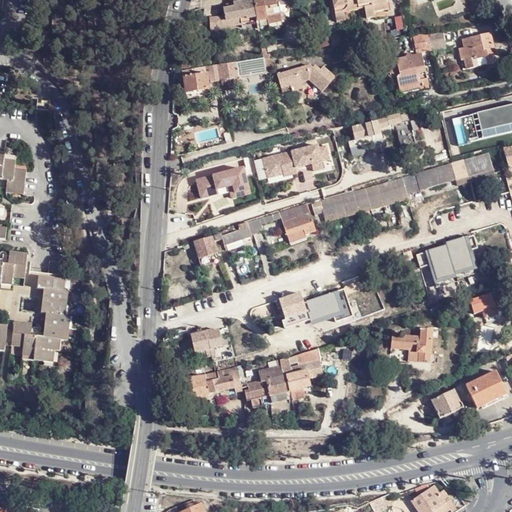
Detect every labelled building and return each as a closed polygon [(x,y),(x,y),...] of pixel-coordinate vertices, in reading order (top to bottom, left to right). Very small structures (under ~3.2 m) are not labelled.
[(266,21),(263,0),(252,0),(232,4),(233,8),(234,14),(238,13),(239,19),(241,25),(266,21)] [(263,0),(266,17),(279,15),(278,8),(276,0),(263,0)] [(331,0),(334,15),(358,10),(358,7),(357,0),(331,0)] [(357,0),(358,7),(364,6),(365,15),(388,11),(386,0),(357,0)] [(285,7),(278,8),(279,15),(280,22),(292,20),(290,6),(285,7)] [(226,9),(222,10),(224,18),(224,21),(239,19),(238,13),(234,14),(233,8),(226,9)] [(279,15),(266,17),(266,21),(267,24),(280,22),(279,15)] [(224,18),(216,19),(217,29),(225,27),(224,21),(224,18)] [(216,19),(209,19),(209,37),(217,37),(217,29),(216,19)] [(239,19),(224,21),(225,27),(241,25),(239,19)] [(433,52),(433,53),(447,50),(444,33),(429,36),(433,52)] [(495,56),(489,34),(463,41),(465,50),(459,51),(462,63),(465,62),(467,70),(478,67),(476,60),(495,56)] [(433,52),(429,36),(421,38),(423,49),(424,53),(433,52)] [(320,37),(320,46),(338,46),(338,37),(320,37)] [(423,49),(421,38),(414,39),(416,50),(423,49)] [(427,76),(423,56),(397,62),(401,79),(408,77),(408,81),(427,76)] [(267,75),(265,61),(237,65),(239,80),(242,80),(267,76),(267,75)] [(237,65),(233,65),(218,68),(221,83),(239,80),(237,65)] [(277,77),(281,89),(290,87),(291,92),(303,89),(302,86),(307,84),(307,82),(308,81),(321,93),(335,77),(323,67),(321,69),(316,65),(313,68),(310,66),(277,77)] [(218,68),(206,69),(207,75),(208,78),(211,78),(211,84),(221,83),(218,68)] [(206,69),(184,73),(185,78),(207,75),(206,69)] [(399,72),(396,73),(400,93),(420,89),(419,83),(428,80),(427,76),(408,81),(408,77),(401,79),(399,72)] [(209,90),(208,78),(207,75),(185,78),(187,94),(209,90)] [(239,80),(221,83),(222,92),(236,90),(236,87),(242,86),(242,80),(239,80)] [(428,80),(419,83),(420,89),(400,93),(401,96),(430,89),(430,87),(428,80)] [(197,92),(187,94),(188,102),(199,101),(197,92)] [(462,118),(453,120),(459,147),(472,144),(471,139),(482,137),(483,137),(507,131),(508,134),(511,132),(511,105),(477,114),(481,130),(465,133),(462,118)] [(477,114),(462,118),(465,133),(481,130),(477,114)] [(408,118),(408,116),(352,130),(355,143),(381,137),(380,132),(389,130),(389,129),(395,127),(402,153),(417,149),(413,134),(418,133),(414,116),(408,118)] [(149,136),(149,128),(140,128),(140,136),(149,136)] [(293,152),(297,168),(313,165),(315,172),(325,169),(323,162),(331,160),(328,147),(320,149),(319,146),(293,152)] [(493,171),(488,150),(462,158),(467,178),(493,171)] [(285,177),(298,174),(297,168),(293,152),(264,159),(269,179),(285,175),(285,177)] [(15,167),(16,160),(3,158),(4,154),(0,153),(0,178),(6,180),(5,191),(12,192),(13,187),(24,188),(26,168),(15,167)] [(467,178),(462,158),(442,164),(438,166),(417,173),(422,191),(467,178)] [(249,183),(245,169),(193,182),(198,200),(210,197),(209,193),(214,192),(230,188),(249,183)] [(495,176),(493,171),(467,178),(422,191),(423,197),(495,176)] [(422,191),(417,173),(402,177),(407,195),(422,191)] [(395,199),(407,195),(402,177),(389,181),(395,199)] [(382,203),(395,199),(389,181),(377,184),(382,203)] [(249,183),(230,188),(233,199),(252,195),(249,183)] [(382,203),(377,184),(365,188),(370,206),(382,203)] [(370,206),(365,188),(351,192),(356,210),(370,206)] [(409,201),(423,197),(422,191),(407,195),(409,201)] [(339,195),(344,214),(356,210),(351,192),(339,195)] [(339,195),(329,199),(334,216),(344,214),(339,195)] [(409,201),(407,195),(395,199),(382,203),(370,206),(356,210),(344,214),(334,216),(335,222),(409,201)] [(329,199),(322,201),(325,216),(326,219),(334,216),(329,199)] [(317,233),(310,204),(280,213),(281,219),(286,237),(304,232),(305,236),(317,233)] [(281,219),(280,213),(260,219),(259,219),(262,227),(281,219)] [(262,227),(259,219),(247,224),(252,237),(263,233),(262,227)] [(252,237),(247,224),(220,235),(213,237),(214,244),(223,241),(225,247),(242,242),(252,239),(252,237)] [(5,229),(0,228),(0,345),(3,346),(12,278),(12,274),(24,275),(26,255),(7,252),(6,264),(0,263),(0,241),(3,242),(5,229)] [(304,232),(286,237),(289,244),(306,240),(305,236),(304,232)] [(476,265),(473,253),(470,254),(469,250),(472,249),(477,247),(474,234),(446,242),(447,245),(416,253),(420,266),(432,263),(433,268),(430,268),(433,280),(455,274),(455,272),(476,265)] [(214,244),(213,237),(195,242),(194,243),(195,245),(199,260),(217,255),(214,244)] [(242,242),(225,247),(226,254),(244,248),(242,242)] [(217,255),(199,260),(200,265),(219,260),(217,255)] [(57,289),(59,278),(61,262),(48,260),(46,277),(37,276),(33,312),(44,314),(41,336),(29,334),(30,323),(12,321),(10,341),(22,343),(21,348),(20,356),(32,357),(31,360),(51,363),(53,351),(54,339),(60,339),(61,340),(64,314),(59,313),(62,290),(57,289)] [(67,291),(62,290),(59,313),(64,314),(67,291)] [(508,309),(502,292),(479,299),(485,319),(498,315),(497,313),(508,309)] [(302,294),(281,301),(284,309),(287,321),(308,314),(302,294)] [(421,356),(419,364),(430,365),(435,332),(415,329),(413,339),(393,336),(391,350),(418,354),(418,356),(421,356)] [(224,347),(219,331),(208,334),(207,332),(192,336),(197,355),(224,347)] [(303,354),(302,354),(306,365),(322,361),(319,350),(319,349),(303,354)] [(390,360),(419,364),(421,356),(418,356),(418,354),(391,350),(390,360)] [(306,365),(302,354),(280,361),(281,365),(285,379),(287,378),(307,372),(306,365)] [(258,372),(261,382),(261,385),(266,384),(285,379),(281,365),(258,372)] [(204,376),(204,377),(209,396),(234,390),(235,393),(243,391),(242,389),(241,386),(237,369),(230,370),(230,371),(204,376)] [(506,394),(496,370),(466,385),(477,408),(506,394)] [(311,387),(307,372),(287,378),(291,392),(292,392),(293,400),(303,398),(301,389),(311,387)] [(182,380),(181,380),(187,400),(209,396),(204,377),(182,380)] [(285,379),(266,384),(270,398),(291,392),(287,378),(285,379)] [(261,382),(248,386),(248,387),(249,391),(244,392),(247,404),(252,403),(253,410),(263,408),(261,400),(270,398),(266,384),(261,385),(261,382)] [(454,390),(448,393),(443,395),(432,400),(440,419),(445,417),(446,417),(459,412),(459,410),(463,408),(454,390)] [(291,392),(270,398),(272,405),(292,399),(291,392)] [(445,502),(439,494),(433,487),(412,503),(418,511),(433,511),(445,504),(445,502)] [(448,499),(447,497),(442,491),(439,494),(445,502),(448,499)] [(457,511),(466,506),(456,491),(447,497),(448,499),(445,502),(445,504),(451,511),(457,511)]
